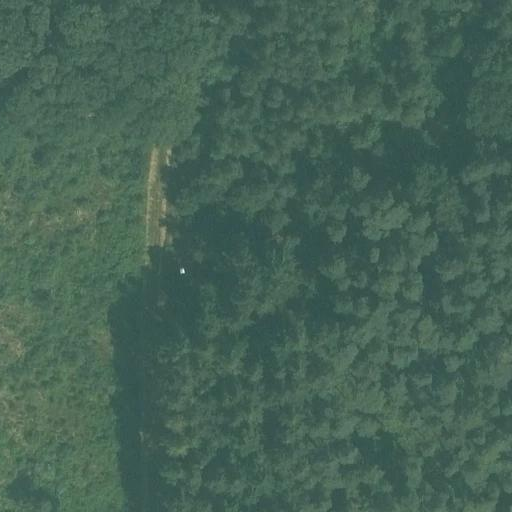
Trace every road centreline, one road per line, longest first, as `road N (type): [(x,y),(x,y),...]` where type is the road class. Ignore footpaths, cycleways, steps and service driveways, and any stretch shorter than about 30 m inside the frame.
road 1 (track): [(154,511),(139,249),(163,116),(198,0)]
road 2 (track): [(0,119),(163,116)]
